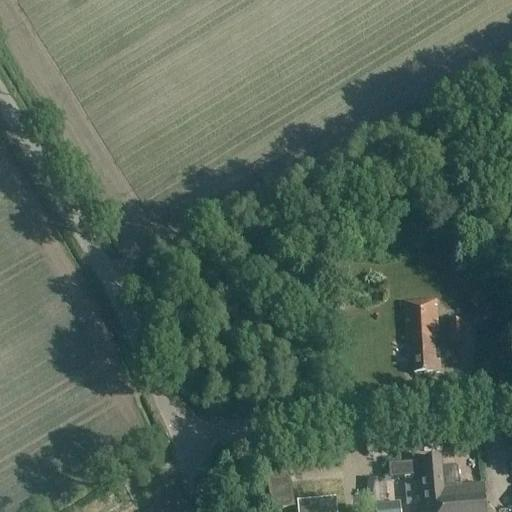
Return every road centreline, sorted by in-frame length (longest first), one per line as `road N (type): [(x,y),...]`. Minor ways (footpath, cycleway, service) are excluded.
road 1 (unclassified): [(183,445),(109,279),(0,97)]
road 2 (unclassified): [(183,445),(223,431),(511,407)]
